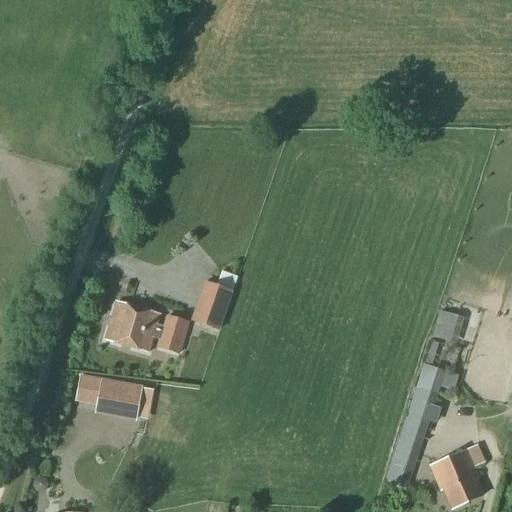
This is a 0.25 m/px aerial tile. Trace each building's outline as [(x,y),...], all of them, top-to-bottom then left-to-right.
[(230,293),(235,278),(221,273),(216,288),(203,284),(190,321),(217,330),(230,293)] [(161,332),(154,330),(158,316),(115,303),(104,342),(147,354),(152,336),(160,338),(156,349),(177,355),(186,324),(165,318),(161,332)] [(455,346),(463,319),(439,312),(431,339),(455,346)] [(147,422),(153,393),(140,390),(100,383),(78,378),(74,403),(96,407),(95,412),(134,420),(147,422)] [(436,424),(441,409),(434,407),(437,396),(417,389),(408,416),(407,415),(389,472),(391,473),(387,485),(405,491),(409,478),(411,479),(428,422),(436,424)] [(481,498),(474,482),(477,481),(465,453),(429,469),(440,493),(443,492),(451,511),(481,498)]
